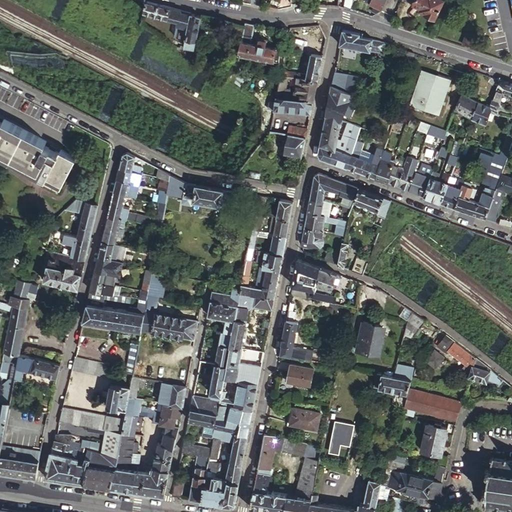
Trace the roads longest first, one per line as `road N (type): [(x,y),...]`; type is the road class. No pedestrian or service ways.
road 1 (residential): [(38,493),(118,133)]
road 2 (residential): [(288,253),(238,511)]
road 3 (residential): [(511,377),(388,286),(288,253)]
road 4 (residential): [(511,237),(306,163)]
road 5 (residential): [(165,511),(205,302)]
road 6 (residential): [(299,193),(197,174),(118,133)]
road 7 (residential): [(334,16),(511,73)]
road 8 (residential): [(169,0),(239,14),(334,16)]
road 9 (residential): [(334,16),(306,163)]
road 10 (residential): [(450,511),(466,421),(481,407),(511,406)]
road 11 (residential): [(118,133),(0,73)]
